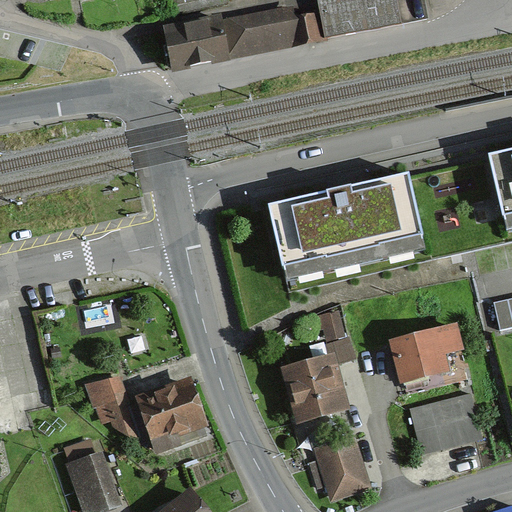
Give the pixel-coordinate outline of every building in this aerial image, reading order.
[(229,15),(171,27),(180,72),(408,27),(402,0),(325,0),(329,16),(301,22),(298,8),(230,22),(229,15)] [(511,163),(494,168),(506,224),(511,222),(511,163)] [(420,242),(407,185),(271,217),(285,273),(420,242)] [(511,301),(496,305),(502,331),(511,328),(511,301)] [(461,328),(396,345),(408,391),(458,378),(452,354),(466,350),(461,328)] [(341,356),(290,373),(309,429),(360,412),(341,356)] [(123,379),(93,388),(130,446),(157,437),(161,449),(217,431),(201,382),(132,404),(123,379)] [(472,396),(414,411),(426,457),(484,443),(472,396)] [(376,489),(359,433),(320,445),(325,462),(309,467),(317,489),(330,485),(335,502),(376,489)] [(93,440),(65,450),(86,511),(107,511),(124,506),(106,457),(100,459),(93,440)] [(215,511),(198,490),(170,511),(215,511)]
